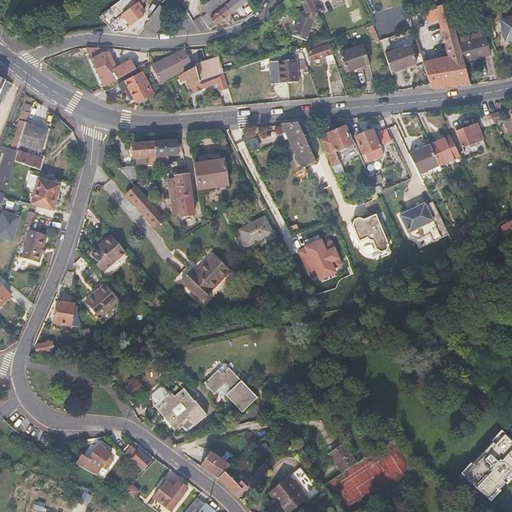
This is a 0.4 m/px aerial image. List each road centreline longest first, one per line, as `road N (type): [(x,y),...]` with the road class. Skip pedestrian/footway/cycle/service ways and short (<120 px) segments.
road 1 (primary): [(511,88),(181,122),(98,114)]
road 2 (residential): [(21,363),(32,403),(71,421),(138,431),(238,511)]
road 3 (residential): [(279,0),(225,36),(156,45),(83,38),(42,50),(21,68)]
road 4 (residential): [(98,114),(75,223),(21,363)]
